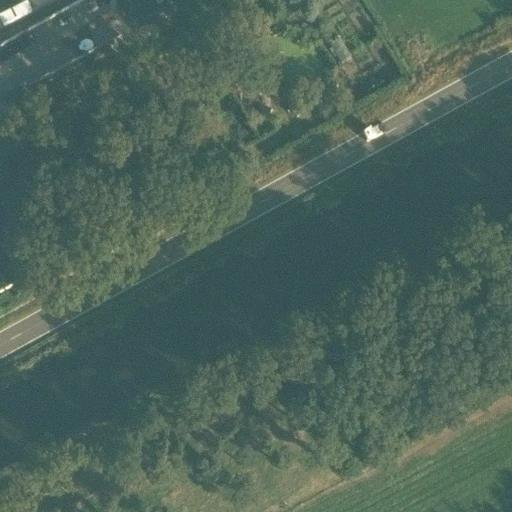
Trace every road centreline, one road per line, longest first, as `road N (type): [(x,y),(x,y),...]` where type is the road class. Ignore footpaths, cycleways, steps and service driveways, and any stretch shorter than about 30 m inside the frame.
road 1 (primary): [(0,349),(511,66)]
road 2 (unclassified): [(0,501),(511,220)]
